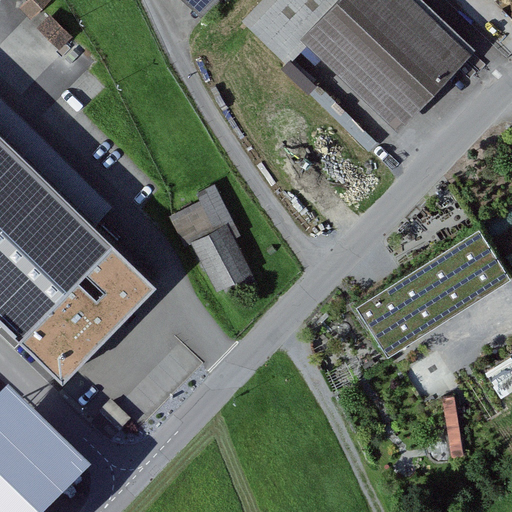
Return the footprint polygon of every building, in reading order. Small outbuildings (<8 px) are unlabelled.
[(212,0),(184,0),(199,14),(212,0)] [(348,0),(284,0),(257,29),(296,65),(317,43),(312,38),(348,0)] [(483,50),(430,0),(348,0),(312,38),(317,43),(408,129),(483,50)] [(152,279),(0,133),(0,316),(59,374),(152,279)] [(241,234),(215,181),(195,192),(198,199),(167,215),(207,293),(250,271),(233,238),(241,234)] [(511,258),(493,228),(366,305),(394,352),(511,281),(511,258)] [(511,360),(494,369),(504,391),(511,387),(511,360)]
